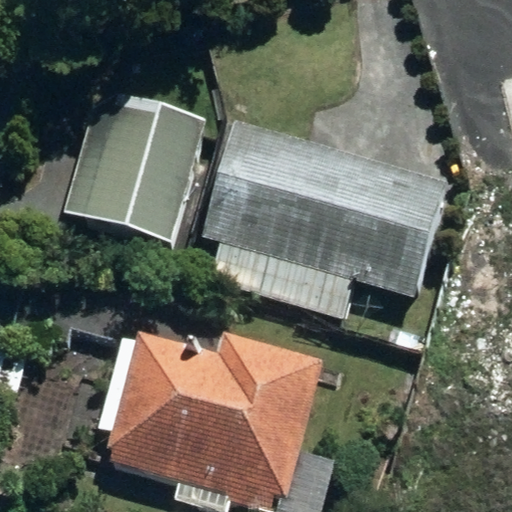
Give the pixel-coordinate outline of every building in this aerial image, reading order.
[(511,72),(482,80),(511,193),(511,72)] [(200,148),(94,115),(61,224),(167,256),(200,148)] [(235,130),(201,247),(409,305),(444,192),(235,130)] [(404,345),(425,350),(434,319),(412,313),(404,345)] [(104,470),(255,511),(269,511),(271,505),(284,509),(321,375),(224,348),(218,370),(137,348),(104,470)]
